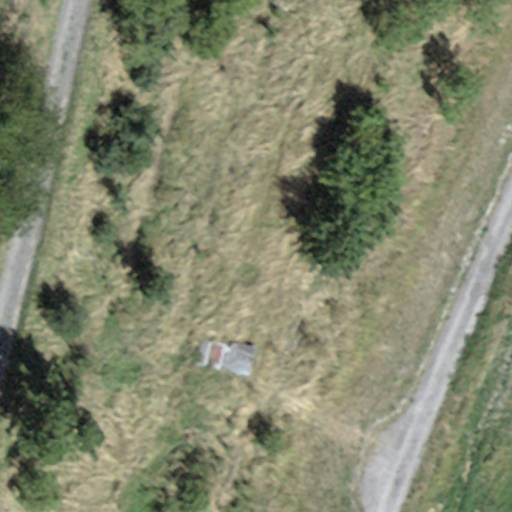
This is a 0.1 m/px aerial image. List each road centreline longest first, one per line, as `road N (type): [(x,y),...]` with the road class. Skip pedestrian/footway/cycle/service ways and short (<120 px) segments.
road 1 (track): [(0,374),(88,0)]
road 2 (residential): [(390,511),(511,221)]
